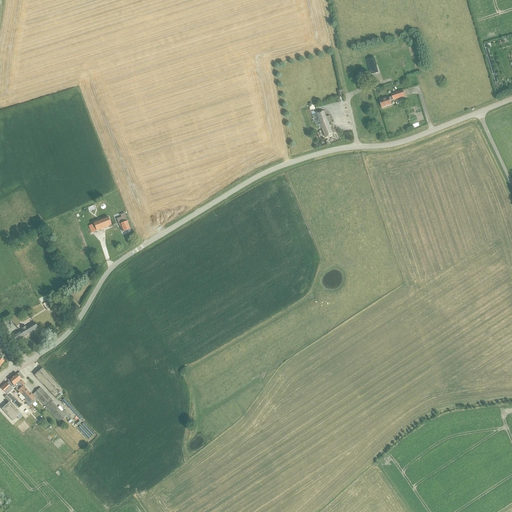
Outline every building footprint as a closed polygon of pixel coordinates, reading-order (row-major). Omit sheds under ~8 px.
[(358,78),(366,76),(365,71),(364,69),(357,71),(358,78)] [(393,100),(405,96),(403,90),(391,94),(392,97),(386,99),(385,98),(379,100),(379,101),(382,108),(392,105),(390,101),(393,100)] [(309,109),(304,111),(312,130),(321,126),(325,137),(333,134),(328,123),(332,122),(329,115),(326,117),(323,111),(317,113),(317,111),(315,112),(312,111),(311,112),(309,109)] [(121,217),(117,219),(119,225),(120,224),(122,232),(130,229),(127,222),(128,221),(125,213),(120,215),(121,217)] [(94,224),(89,226),(92,233),(111,225),(108,217),(93,223),(94,224)] [(11,328),(6,321),(0,324),(4,332),(11,328)] [(13,336),(16,340),(37,327),(34,323),(26,328),(25,327),(22,328),(23,330),(13,336)] [(54,397),(63,389),(42,368),(34,375),(54,397)] [(18,391),(23,386),(19,381),(24,377),(19,372),(17,374),(16,374),(9,380),(14,385),(13,386),(18,391)] [(11,388),(13,386),(9,381),(7,383),(7,382),(1,388),(5,393),(7,395),(13,390),(11,388)] [(36,400),(23,386),(18,391),(19,392),(25,398),(25,399),(31,405),(36,400)] [(62,413),(51,401),(52,400),(40,387),(33,394),(45,406),(60,422),(66,416),(67,418),(70,415),(65,410),(62,413)] [(8,396),(14,402),(16,400),(10,393),(8,396)] [(14,402),(13,403),(18,409),(22,406),(16,400),(14,402)] [(9,402),(2,409),(12,420),(17,416),(19,419),(23,415),(12,403),(11,404),(9,402)]
